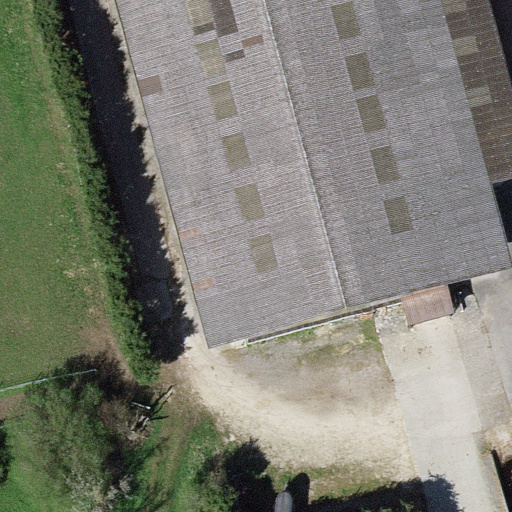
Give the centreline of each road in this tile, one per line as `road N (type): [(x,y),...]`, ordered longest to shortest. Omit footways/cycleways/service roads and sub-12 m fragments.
road 1 (track): [(80,0),(179,375)]
road 2 (track): [(151,511),(179,375)]
